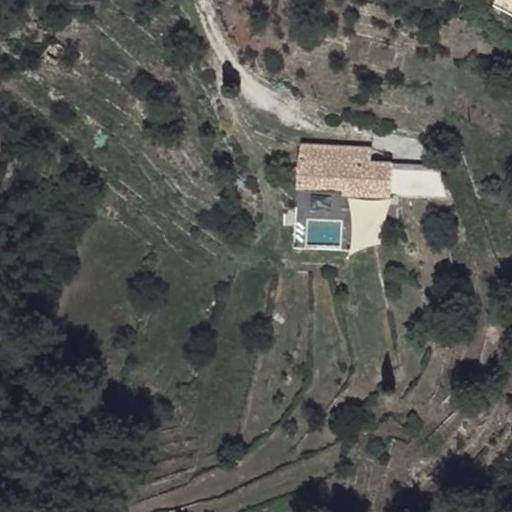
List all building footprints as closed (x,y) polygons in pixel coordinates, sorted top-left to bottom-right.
[(55,40),(49,48),(40,61),(44,64),(47,59),(56,66),(68,49),(55,40)] [(344,153),(306,148),(300,160),(297,187),(322,190),(321,201),(341,203),(341,198),(369,201),(370,195),(386,197),(387,170),(359,168),(343,167),(344,153)] [(360,153),(344,153),(343,167),(359,168),(360,153)] [(353,236),(337,230),(333,240),(350,246),(353,236)] [(375,234),(356,234),(357,237),(357,251),(376,251),(375,234)]
